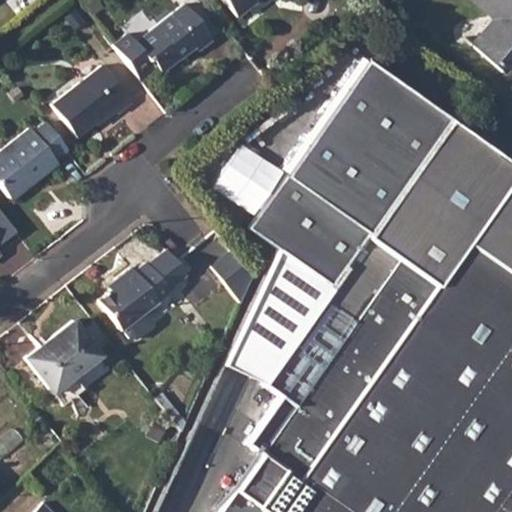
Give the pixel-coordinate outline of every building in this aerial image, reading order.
[(215,0),(229,17),(250,2),(248,0),(215,0)] [(511,0),(471,0),(492,19),(469,45),(498,71),(511,55),(511,0)] [(119,31),(105,42),(133,78),(147,66),(146,64),(149,62),(156,71),(174,59),(172,56),(185,47),(189,53),(205,42),(177,4),(127,41),(119,31)] [(363,235),(446,117),(362,58),(245,224),(329,283),(362,306),(396,257),(363,235)] [(93,66),(48,101),(73,134),(104,111),(109,116),(123,106),(93,66)] [(511,511),(511,164),(446,117),(363,235),(396,257),(362,306),(292,405),(217,511),(511,511)] [(61,147),(40,120),(28,129),(24,124),(0,142),(0,189),(4,194),(25,179),(27,182),(54,163),(49,157),(61,147)] [(163,250),(145,264),(165,290),(183,276),(172,262),(163,250)] [(237,303),(249,277),(231,256),(211,272),(237,303)] [(118,281),(107,288),(94,298),(117,328),(120,326),(145,308),(167,292),(165,290),(145,264),(143,261),(130,270),(127,265),(114,275),(118,281)] [(292,405),(362,306),(329,283),(260,382),(292,405)] [(145,308),(120,326),(126,335),(133,337),(151,324),(152,317),(145,308)] [(70,321),(23,357),(51,392),(97,355),(70,321)] [(49,511),(40,502),(29,511),(49,511)]
